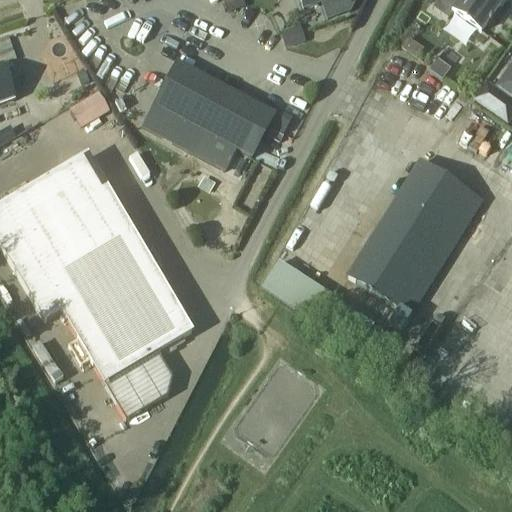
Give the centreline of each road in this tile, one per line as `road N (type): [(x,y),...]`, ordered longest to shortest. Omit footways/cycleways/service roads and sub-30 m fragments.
road 1 (residential): [(227,301),(381,0)]
road 2 (track): [(0,341),(102,511)]
